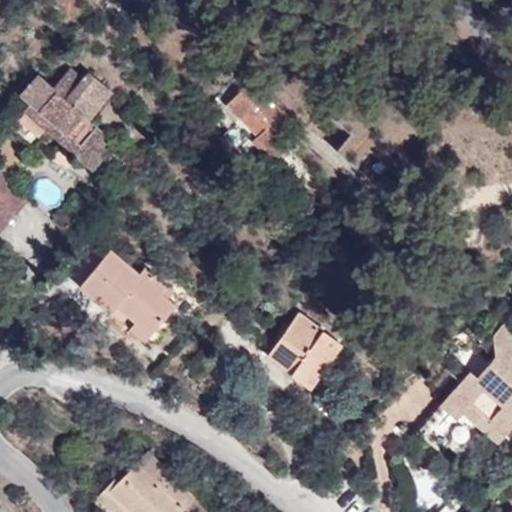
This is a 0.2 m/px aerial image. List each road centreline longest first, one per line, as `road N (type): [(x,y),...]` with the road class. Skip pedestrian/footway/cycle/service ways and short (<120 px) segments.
road 1 (residential): [(0,385),(9,375),(56,369),(140,401),(252,468),(300,511)]
road 2 (residential): [(511,190),(484,199),(392,188)]
